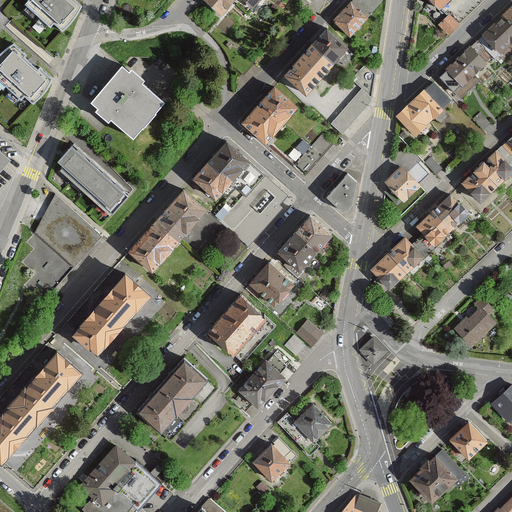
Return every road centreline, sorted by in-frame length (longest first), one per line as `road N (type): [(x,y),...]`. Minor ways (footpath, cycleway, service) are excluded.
road 1 (residential): [(308,197),(36,507)]
road 2 (residential): [(0,378),(222,126)]
road 3 (residential): [(88,31),(0,247)]
road 4 (residential): [(182,511),(319,360),(343,348)]
road 5 (residential): [(511,120),(383,241),(359,244)]
road 6 (residential): [(337,0),(222,126)]
road 7 (residential): [(404,352),(511,248)]
road 8 (residential): [(386,82),(420,74),(500,0)]
road 9 (residential): [(174,21),(197,30),(221,55),(222,126)]
